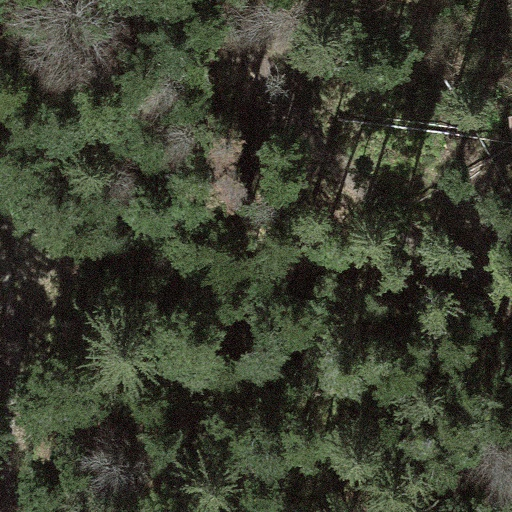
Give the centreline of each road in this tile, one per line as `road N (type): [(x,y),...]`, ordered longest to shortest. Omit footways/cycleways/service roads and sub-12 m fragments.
road 1 (track): [(206,0),(344,138),(511,264)]
road 2 (track): [(0,420),(11,340),(11,266),(0,213)]
